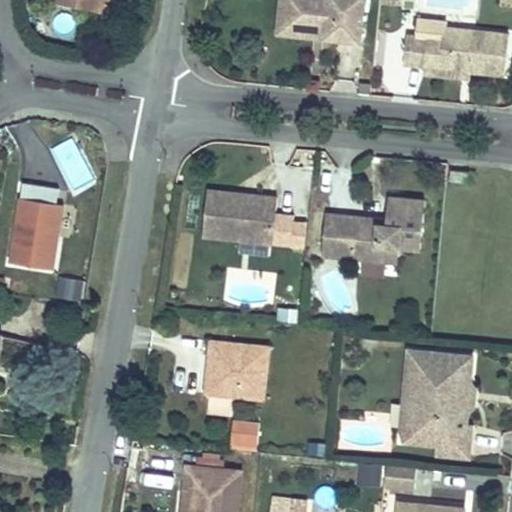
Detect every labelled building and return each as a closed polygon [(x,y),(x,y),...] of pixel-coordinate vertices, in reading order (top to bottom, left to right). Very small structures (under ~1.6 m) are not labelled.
[(285,0),(284,17),(319,20),(317,38),(358,42),(362,0),(285,0)] [(319,20),(284,17),(282,34),(317,38),(319,20)] [(406,60),(440,63),(488,68),(506,69),(510,29),(446,23),(444,36),(409,32),(406,60)] [(488,68),(440,63),(439,75),(487,80),(488,68)] [(74,137),(51,148),(74,192),(96,180),(74,137)] [(471,173),(452,172),(451,184),(470,185),(471,173)] [(202,187),(198,229),(269,236),(273,193),(248,190),(247,197),(230,195),(230,190),(202,187)] [(336,211),(333,251),(391,256),(393,239),(418,241),(421,194),(383,191),(381,215),(336,211)] [(48,239),(53,207),(18,201),(7,265),(49,272),(54,240),(48,239)] [(59,208),(53,207),(48,239),(54,240),(59,208)] [(315,250),(333,251),(336,211),(318,210),(315,250)] [(57,296),(83,300),(86,278),(60,275),(57,296)] [(204,336),(199,385),(259,392),(264,343),(204,336)] [(0,391),(9,393),(16,345),(0,342),(0,391)] [(406,343),(401,390),(411,391),(408,417),(434,420),(433,433),(431,447),(465,450),(469,418),(460,417),(461,406),(454,405),(456,384),(463,385),(466,350),(406,343)] [(479,386),(463,385),(456,384),(454,405),(461,406),(460,417),(469,418),(475,418),(479,386)] [(411,391),(401,390),(397,428),(433,433),(434,420),(408,417),(411,391)] [(258,450),(259,419),(233,418),(231,448),(258,450)] [(405,480),(407,460),(382,458),(380,478),(405,480)] [(181,459),(175,511),(230,511),(235,463),(181,459)] [(300,511),(285,509),(287,499),(265,496),(263,511),(300,511)] [(456,511),(457,503),(414,499),(412,511),(456,511)]
